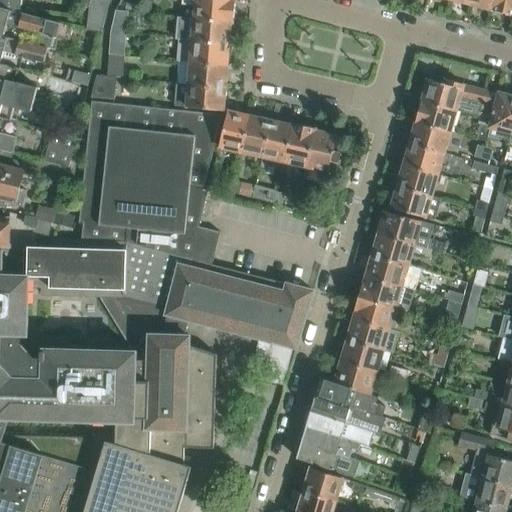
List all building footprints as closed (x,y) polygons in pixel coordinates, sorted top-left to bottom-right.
[(0,0),(0,7),(21,13),(21,12),(21,0),(0,0)] [(100,33),(108,0),(90,0),(86,30),(100,33)] [(182,0),(182,3),(194,4),(192,18),(233,21),(233,19),(235,17),(236,12),(234,9),(234,0),(182,0)] [(492,9),(494,0),(472,0),(471,4),(480,7),(482,8),(487,10),(490,8),(492,9)] [(511,14),(511,0),(494,0),(492,9),(496,13),(501,14),(504,13),(511,14)] [(73,25),(21,12),(21,13),(0,7),(0,35),(19,41),(19,39),(22,27),(35,31),(32,42),(48,46),(52,47),(55,36),(69,40),(73,27),(73,25)] [(126,34),(129,11),(116,10),(114,32),(114,33),(123,34),(126,34)] [(178,17),(177,38),(179,38),(191,39),(191,40),(228,44),(229,33),(232,33),(233,21),(192,18),(178,17)] [(122,53),(123,34),(114,33),(114,32),(110,31),(109,52),(109,54),(124,55),(124,53),(122,53)] [(44,61),(48,46),(32,42),(19,39),(19,41),(0,35),(0,63),(14,67),(14,66),(17,55),(44,61)] [(229,53),(229,48),(227,45),(228,44),(190,40),(191,39),(179,38),(178,39),(177,60),(179,61),(226,65),(227,56),(229,53)] [(122,77),(124,55),(109,54),(107,76),(116,77),(122,77)] [(227,77),(225,75),(226,65),(179,61),(177,82),(176,82),(176,83),(223,87),(224,85),(226,83),(227,77)] [(17,81),(20,69),(21,68),(14,66),(14,67),(0,63),(0,89),(35,99),(39,100),(42,88),(17,81)] [(88,85),(90,75),(74,70),(72,81),(88,85)] [(115,98),(116,77),(107,76),(97,75),(91,97),(115,99),(115,98)] [(482,108),(485,92),(463,85),(459,83),(458,81),(452,79),(450,81),(446,80),(445,83),(442,82),(442,84),(429,80),(422,101),(421,101),(458,112),(458,110),(480,116),(482,108)] [(225,97),(226,92),(223,89),(223,87),(176,83),(174,104),(174,106),(221,110),(222,100),(225,97)] [(35,99),(0,89),(0,117),(3,118),(3,117),(16,120),(19,107),(32,111),(35,99)] [(485,92),(482,108),(494,111),(498,95),(485,92)] [(511,134),(511,129),(511,94),(511,95),(508,96),(498,93),(498,95),(494,111),(490,126),(487,136),(497,139),(498,135),(510,138),(511,134)] [(81,111),(83,104),(60,99),(58,106),(81,111)] [(0,511),(176,511),(190,467),(183,465),(184,447),(206,447),(214,447),(216,354),(209,351),(189,345),(189,333),(185,332),(189,316),(296,348),(312,291),(295,286),(212,264),(220,232),(199,226),(208,190),(203,189),(221,119),(92,101),(82,186),(79,223),(126,228),(125,241),(123,241),(50,239),(50,247),(28,246),(27,273),(4,272),(4,250),(0,249),(0,511)] [(452,133),(458,112),(421,101),(418,110),(416,112),(414,118),(415,121),(415,122),(452,133)] [(480,116),(478,123),(490,126),(494,111),(482,108),(480,116)] [(241,151),(249,117),(239,114),(237,113),(232,111),(229,112),(226,111),(218,146),(241,151)] [(0,131),(0,128),(3,118),(0,117),(0,149),(12,152),(16,135),(0,131)] [(262,156),(270,121),(268,121),(267,119),(261,117),(258,119),(249,117),(241,151),(262,156)] [(75,136),(78,125),(62,120),(59,132),(59,133),(75,137),(75,136)] [(284,160),(292,126),(282,124),(281,122),(275,121),(272,122),(270,121),(262,156),(284,160)] [(445,154),(452,133),(415,122),(415,123),(416,123),(415,125),(413,126),(411,132),(412,135),(410,144),(445,154)] [(307,166),(315,131),(315,128),(313,127),(311,125),(305,124),(302,125),(292,123),(292,126),(284,160),(307,166)] [(68,166),(75,137),(59,133),(59,132),(52,130),(45,160),(68,166)] [(333,154),(334,151),(333,150),(336,136),(315,131),(307,166),(336,172),(337,168),(339,168),(340,161),(339,159),(340,155),(333,154)] [(439,175),(445,154),(410,144),(407,154),(405,155),(403,161),(404,164),(403,165),(439,175)] [(482,158),(485,147),(478,145),(474,156),(482,158)] [(490,160),(493,149),(485,147),(482,158),(490,160)] [(492,191),(499,167),(474,160),(472,168),(493,174),(492,178),(486,177),(483,188),(492,191)] [(0,206),(6,208),(8,203),(22,207),(27,189),(20,188),(25,171),(0,164),(0,206)] [(433,197),(439,175),(403,165),(402,168),(400,170),(399,175),(400,178),(397,186),(433,197)] [(511,178),(511,170),(504,168),(502,176),(511,178)] [(232,192),(234,180),(226,178),(223,190),(232,192)] [(234,180),(232,192),(253,197),(255,189),(255,186),(234,180)] [(433,197),(397,186),(394,196),(392,198),(390,204),(391,206),(391,208),(434,220),(440,199),(433,197)] [(486,212),(492,191),(483,188),(480,200),(477,200),(475,209),(486,212)] [(274,203),(277,191),(269,189),(266,201),(274,203)] [(504,217),(510,194),(498,190),(492,214),(504,217)] [(282,205),(285,193),(277,191),(274,203),(282,205)] [(299,199),(295,213),(308,216),(312,202),(299,199)] [(75,215),(57,210),(39,205),(35,217),(35,219),(38,220),(39,219),(72,228),(75,215)] [(485,218),(486,212),(475,209),(473,215),(485,218)] [(430,238),(433,225),(386,211),(385,213),(382,215),(380,221),(382,224),(379,233),(442,252),(445,242),(430,238)] [(37,227),(38,220),(35,219),(35,217),(25,214),(23,224),(37,227)] [(502,224),(504,217),(492,214),(490,221),(502,224)] [(0,246),(11,246),(12,218),(0,218),(0,246)] [(373,244),(372,250),(373,254),(373,255),(408,265),(412,252),(440,260),(442,252),(379,233),(377,242),(373,244)] [(488,265),(491,251),(483,248),(479,262),(488,265)] [(369,268),(367,276),(404,287),(404,286),(415,289),(421,269),(408,265),(373,255),(373,256),(369,258),(368,264),(369,268)] [(482,287),(484,288),(488,272),(477,270),(473,284),(482,287)] [(409,310),(415,289),(404,286),(404,287),(367,276),(365,283),(362,282),(358,297),(407,311),(408,310),(409,310)] [(448,291),(446,299),(461,304),(464,296),(448,291)] [(404,322),(407,311),(358,297),(354,311),(356,312),(354,318),(391,329),(401,332),(417,337),(420,327),(404,322)] [(511,306),(498,303),(496,312),(508,315),(511,315),(511,306)] [(511,315),(508,315),(506,317),(502,331),(504,334),(503,337),(511,339),(511,315)] [(348,329),(347,334),(349,338),(348,339),(385,350),(394,353),(401,332),(391,329),(354,318),(352,327),(348,329)] [(443,318),(442,322),(455,326),(456,321),(443,318)] [(511,339),(503,337),(499,356),(511,359),(511,360),(511,363),(511,339)] [(379,371),(385,350),(348,339),(348,341),(344,343),(343,348),(344,352),(342,360),(379,371)] [(444,368),(447,357),(433,354),(430,364),(444,368)] [(372,394),(379,371),(342,360),(339,370),(336,372),(334,377),(336,381),(336,382),(372,394)] [(391,365),(388,374),(405,379),(408,370),(391,365)] [(403,387),(405,379),(388,374),(386,383),(403,387)] [(372,394),(336,382),(321,377),(316,393),(386,417),(385,417),(387,417),(391,407),(376,402),(378,396),(372,394)] [(511,385),(506,384),(503,395),(476,389),(474,397),(470,396),(470,398),(511,408),(511,385)] [(386,417),(316,393),(311,409),(374,430),(380,432),(385,417),(386,417)] [(511,408),(470,398),(468,406),(497,412),(491,434),(511,441),(511,408)] [(311,409),(307,425),(360,443),(368,446),(374,430),(311,409)] [(435,415),(423,411),(420,421),(432,425),(435,415)] [(358,448),(360,443),(307,425),(302,441),(348,457),(351,448),(353,448),(358,448)] [(511,461),(491,456),(495,441),(496,440),(462,431),(458,445),(476,450),(470,474),(481,477),(481,478),(511,486),(511,461)] [(348,457),(302,441),(297,458),(353,477),(358,460),(349,457),(348,457)] [(416,459),(421,447),(413,444),(409,456),(416,459)] [(427,486),(433,465),(424,463),(418,485),(427,486)] [(338,501),(344,478),(311,467),(307,478),(305,479),(303,485),(305,487),(304,489),(338,501)] [(396,473),(391,489),(404,493),(409,477),(396,473)] [(507,508),(511,489),(511,486),(481,478),(475,500),(507,508)] [(389,503),(392,495),(355,481),(352,489),(363,493),(363,494),(389,503)] [(300,502),(297,511),(334,511),(338,501),(304,489),(303,492),(301,493),(299,499),(300,502)] [(425,495),(416,492),(412,507),(421,509),(425,495)] [(505,511),(507,508),(475,500),(472,511),(505,511)]
